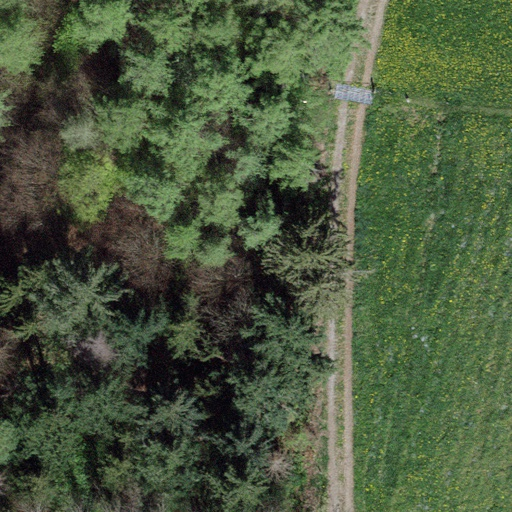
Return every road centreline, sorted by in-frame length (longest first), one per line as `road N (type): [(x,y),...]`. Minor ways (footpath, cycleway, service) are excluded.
road 1 (track): [(363,0),(343,126),(339,511)]
road 2 (track): [(0,184),(23,183),(68,122),(103,0)]
